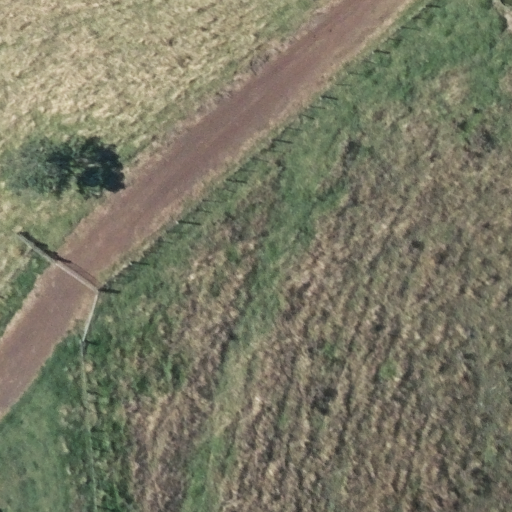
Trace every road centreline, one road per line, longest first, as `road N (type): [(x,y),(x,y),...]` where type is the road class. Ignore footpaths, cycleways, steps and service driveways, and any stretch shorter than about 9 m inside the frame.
road 1 (track): [(0,376),(244,111),(374,0)]
road 2 (track): [(46,511),(22,359)]
